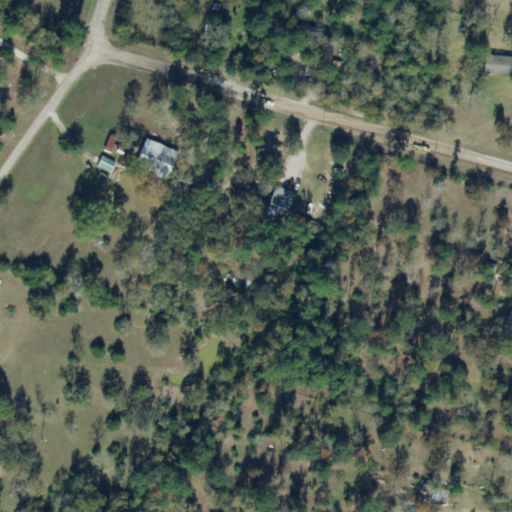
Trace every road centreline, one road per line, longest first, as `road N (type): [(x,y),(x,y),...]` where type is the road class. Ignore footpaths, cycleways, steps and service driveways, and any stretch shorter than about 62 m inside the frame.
road 1 (residential): [(511,167),(91,46)]
road 2 (residential): [(0,174),(91,46)]
